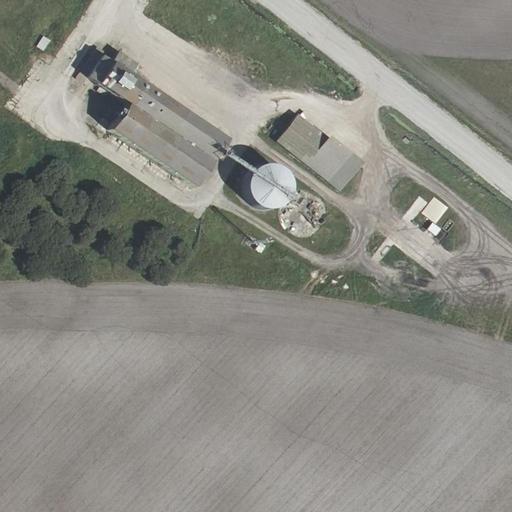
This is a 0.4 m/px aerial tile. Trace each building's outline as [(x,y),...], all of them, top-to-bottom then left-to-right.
[(178,0),(164,0),(163,3),(173,9),(178,0)] [(36,46),(44,51),(51,40),(43,35),(36,46)] [(91,55),(75,77),(83,83),(99,61),(91,55)] [(131,70),(114,58),(107,67),(91,89),(85,97),(103,111),(110,101),(120,109),(101,136),(182,194),(217,145),(125,79),(131,70)] [(99,61),(83,83),(91,89),(107,67),(99,61)] [(345,155),(295,116),(274,142),(325,181),(345,155)] [(470,143),(474,138),(453,122),(449,127),(470,143)] [(247,172),(244,176),(241,181),(240,183),(240,188),(240,194),(242,199),(244,201),(247,205),(252,208),(257,210),(260,210),(265,210),(270,208),(275,205),(279,201),(281,196),(283,191),(283,186),(282,183),(280,178),(279,176),(275,172),(270,169),(265,167),(263,167),(257,167),(252,169),(250,170),(247,172)] [(421,213),(436,224),(448,207),(434,196),(421,213)] [(433,222),(427,229),(436,236),(441,229),(433,222)]
